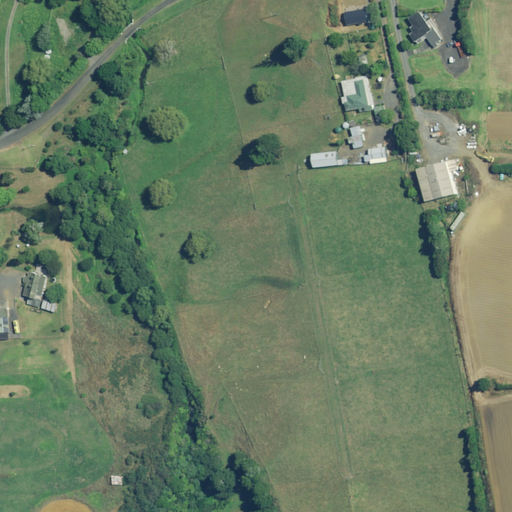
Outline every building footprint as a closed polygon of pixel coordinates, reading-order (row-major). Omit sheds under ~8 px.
[(432,30),(421,13),(411,20),(415,26),(411,28),(413,31),(410,33),(418,45),(428,38),(435,48),(444,42),(434,29),(432,30)] [(75,50),(72,40),(86,37),(85,34),(90,33),(89,29),(86,19),(72,23),(71,18),(68,19),(67,15),(53,19),(62,53),(75,50)] [(369,85),(368,77),(356,80),(344,82),(347,97),(344,98),(345,105),(347,104),(348,112),(361,109),(361,113),(376,110),(371,85),(369,85)] [(384,111),(376,112),(378,123),(386,121),(384,111)] [(364,135),(361,126),(352,129),(354,137),(349,138),(351,144),(354,143),(356,149),(365,146),(362,136),(364,135)] [(387,158),(386,148),(370,150),(371,155),(366,156),(367,161),(387,158)] [(339,160),(338,152),(314,154),(316,168),(349,165),(349,159),(339,160)] [(458,170),(456,160),(419,170),(428,202),(457,194),(451,172),(458,170)] [(49,278),(31,272),(29,277),(26,276),(24,282),(28,283),(22,302),(40,307),(49,278)] [(58,304),(45,300),(43,309),(55,312),(58,304)] [(2,310),(1,302),(0,301),(0,333),(10,333),(10,325),(5,326),(4,310),(2,310)] [(124,477),(113,476),(113,485),(124,485),(124,477)]
